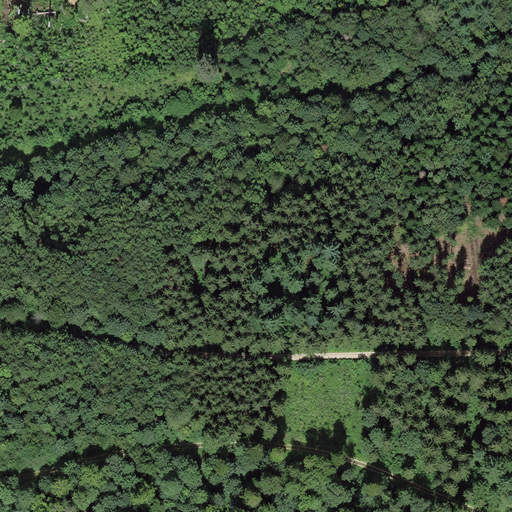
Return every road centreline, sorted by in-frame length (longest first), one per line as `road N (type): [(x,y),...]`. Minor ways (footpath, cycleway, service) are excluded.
road 1 (track): [(0,156),(306,100),(511,46)]
road 2 (track): [(511,356),(287,363),(0,332)]
road 3 (track): [(478,511),(379,469),(212,445),(0,480)]
